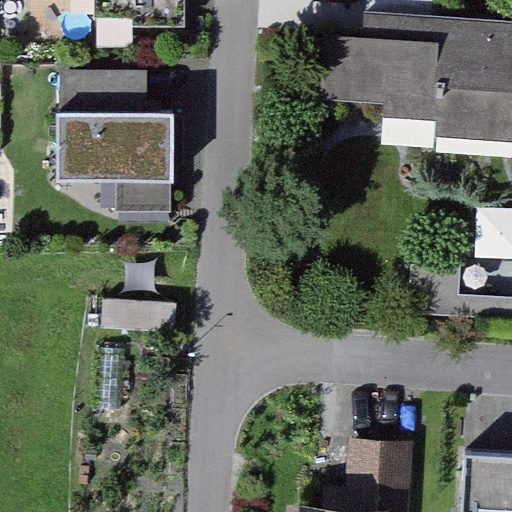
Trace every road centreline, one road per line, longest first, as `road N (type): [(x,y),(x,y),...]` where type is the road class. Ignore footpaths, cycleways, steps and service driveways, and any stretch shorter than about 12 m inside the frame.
road 1 (residential): [(244,0),(224,351)]
road 2 (residential): [(511,371),(224,351)]
road 3 (residential): [(224,351),(217,511)]
